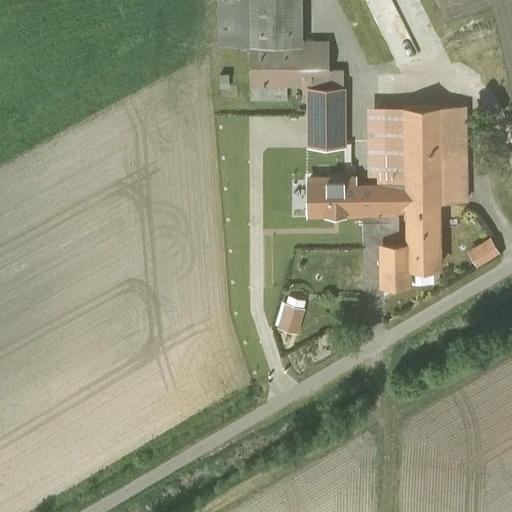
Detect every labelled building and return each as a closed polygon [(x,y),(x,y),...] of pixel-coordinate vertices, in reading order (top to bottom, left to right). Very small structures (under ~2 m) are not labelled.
[(300,0),(251,0),(252,46),(251,46),(251,101),(287,101),(287,86),(300,86),(300,89),(307,89),(344,88),(344,72),(301,72),(300,0)] [(344,88),(307,89),(307,145),(344,146),(344,88)] [(344,180),(310,181),(310,213),(345,213),(345,214),(363,213),(363,223),(380,223),(380,239),(393,239),(393,222),(390,222),(390,207),(404,207),(404,208),(408,208),(408,202),(439,202),(466,202),(466,106),(403,106),(403,186),(352,187),(352,180),(344,180)] [(344,169),(310,169),(310,181),(344,180),(344,169)] [(439,202),(408,202),(408,208),(408,244),(383,244),(383,254),(382,254),(382,263),(383,263),(383,284),(408,284),(408,267),(440,267),(439,245),(439,202)] [(490,239),(470,252),(478,265),(498,252),(490,239)] [(301,317),(285,312),(280,328),(296,332),(301,317)]
